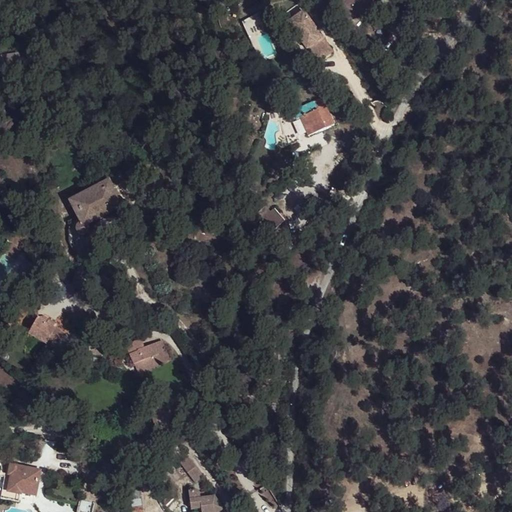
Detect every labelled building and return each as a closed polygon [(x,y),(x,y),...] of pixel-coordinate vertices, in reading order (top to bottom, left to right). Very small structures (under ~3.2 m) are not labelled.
[(331,0),(347,21),(376,0),(331,0)] [(327,42),(308,16),(307,17),(305,14),(306,13),(298,2),(282,13),(301,39),(303,38),(313,52),(327,42)] [(301,39),(282,13),(274,18),(293,45),(301,39)] [(249,40),(267,32),(259,15),(242,23),(249,40)] [(17,55),(0,56),(0,71),(19,69),(17,55)] [(308,105),(294,111),(297,120),(301,119),(308,137),(315,134),(334,126),(322,99),(315,102),(318,110),(311,113),(308,105)] [(315,102),(308,105),(311,113),(318,110),(315,102)] [(294,111),(287,114),(291,122),(297,120),(294,111)] [(35,164),(27,168),(35,183),(42,179),(35,164)] [(122,202),(109,181),(71,203),(83,225),(80,227),(79,230),(79,233),(82,236),(85,237),(88,235),(90,233),(90,229),(89,226),(120,208),(122,211),(125,212),(129,212),(131,209),(132,206),(131,203),(128,200),(125,200),(122,202)] [(263,219),(273,230),(284,221),(275,209),(263,219)] [(38,317),(37,320),(52,328),(55,323),(44,317),(38,317)] [(37,320),(29,335),(46,345),(55,330),(52,328),(37,320)] [(55,330),(46,345),(55,349),(63,335),(55,330)] [(158,355),(134,364),(138,373),(170,360),(162,341),(155,344),(158,355)] [(126,345),(134,364),(158,355),(155,344),(143,349),(143,347),(142,343),(140,342),(137,342),(126,345)] [(156,423),(171,418),(169,409),(153,413),(156,423)] [(231,455),(239,483),(256,478),(248,450),(231,455)] [(180,464),(195,483),(202,476),(188,458),(180,464)] [(36,496),(41,471),(11,466),(9,475),(11,476),(8,492),(21,494),(22,493),(36,496)] [(20,503),(21,494),(8,492),(9,487),(3,486),(1,497),(1,500),(2,500),(20,503)] [(188,492),(191,510),(201,508),(201,511),(220,511),(223,510),(214,496),(200,498),(199,493),(196,490),(188,492)]
